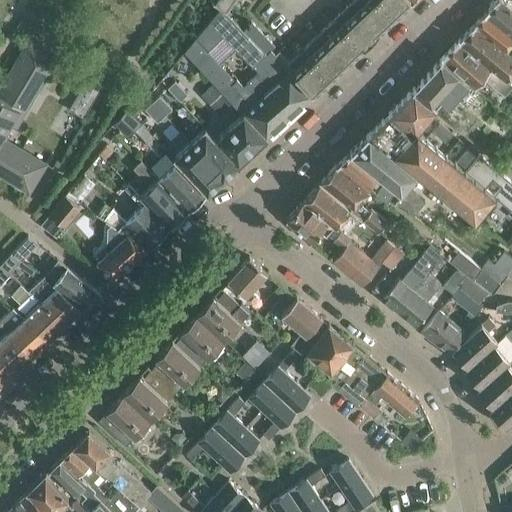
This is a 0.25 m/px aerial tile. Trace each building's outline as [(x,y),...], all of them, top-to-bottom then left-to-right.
[(214,0),(221,5),(226,11),(227,9),(233,0),(214,0)] [(350,2),(377,31),(378,32),(379,31),(379,30),(410,0),(352,0),(351,1),(350,2)] [(496,0),(485,12),(483,14),(511,37),(511,36),(511,8),(501,0),(496,0)] [(346,27),(364,45),(371,38),(377,31),(350,2),(343,9),(336,16),(343,23),(346,26),(346,27)] [(252,21),(243,29),(226,11),(221,5),(184,51),(240,112),(263,138),(311,94),(275,54),(276,53),(272,48),(275,45),(252,21)] [(483,14),(473,25),(511,57),(511,58),(511,37),(483,14)] [(275,54),(311,94),(362,46),(363,47),(364,45),(346,27),(346,26),(343,23),(336,16),(334,17),(335,17),(289,61),(279,50),(276,53),(275,54)] [(473,25),(459,40),(507,79),(511,73),(511,58),(511,57),(473,25)] [(0,173),(30,191),(47,162),(2,136),(11,122),(17,125),(59,55),(30,38),(0,87),(0,173)] [(450,49),(441,58),(468,80),(476,88),(490,72),(498,79),(495,83),(505,91),(511,83),(511,82),(507,79),(459,40),(450,49)] [(441,58),(413,87),(443,112),(457,96),(467,105),(480,91),(476,88),(468,80),(441,58)] [(70,108),(83,117),(104,83),(90,74),(70,108)] [(168,86),(180,99),(187,92),(175,80),(168,86)] [(413,87),(370,131),(474,218),(494,195),(465,170),(465,169),(419,130),(436,109),(442,114),(443,112),(413,87)] [(160,94),(152,101),(164,113),(172,107),(160,94)] [(164,113),(152,101),(145,108),(157,120),(164,113)] [(154,135),(139,119),(133,114),(127,108),(121,114),(146,137),(155,147),(160,142),(154,135)] [(226,125),(214,136),(238,162),(263,138),(240,112),(226,125)] [(145,114),(139,119),(154,135),(160,129),(145,114)] [(440,122),(433,130),(446,141),(453,132),(440,122)] [(205,126),(189,140),(223,176),(238,162),(214,136),(205,126)] [(369,132),(350,151),(401,192),(395,199),(412,213),(424,199),(407,185),(418,173),(369,132)] [(173,155),(178,160),(208,190),(223,176),(189,140),(173,155)] [(106,144),(100,152),(106,158),(113,150),(106,144)] [(350,151),(337,164),(369,190),(367,188),(373,181),(378,186),(375,189),(392,203),(395,199),(401,192),(350,151)] [(465,169),(465,170),(494,195),(511,209),(511,180),(479,153),(478,153),(465,169)] [(155,180),(140,195),(169,226),(188,209),(159,177),(141,159),(133,167),(141,177),(148,177),(150,174),(155,180)] [(173,165),(159,177),(188,209),(208,190),(178,160),(173,165)] [(353,206),(351,209),(353,210),(377,232),(387,220),(373,207),(370,210),(361,202),(370,191),(369,190),(337,164),(337,163),(321,180),(353,206)] [(319,182),(304,199),(334,224),(335,225),(338,227),(353,210),(351,209),(319,182)] [(103,217),(109,222),(148,246),(169,226),(140,195),(130,184),(125,188),(141,205),(126,219),(113,207),(103,217)] [(51,211),(66,224),(81,205),(66,194),(51,211)] [(334,224),(304,199),(286,218),(310,241),(321,229),(326,233),(334,224)] [(148,246),(109,222),(105,225),(105,240),(94,250),(94,254),(98,259),(97,260),(113,278),(148,246)] [(344,248),(333,260),(342,268),(359,249),(349,241),(352,238),(342,230),(334,239),(344,248)] [(38,242),(29,234),(11,253),(21,260),(38,242)] [(383,260),(396,244),(388,237),(372,255),(380,262),(382,259),(383,260)] [(373,288),(400,310),(431,276),(428,273),(444,253),(432,244),(425,252),(424,251),(402,278),(399,276),(396,279),(386,272),(373,288)] [(391,267),(405,252),(396,244),(383,260),(391,267)] [(369,258),(359,249),(342,268),(353,277),(369,258)] [(0,265),(3,268),(2,269),(10,275),(10,274),(10,273),(18,265),(34,275),(36,271),(21,260),(11,253),(0,264),(0,265)] [(483,264),(478,270),(457,253),(451,260),(458,266),(443,284),(454,293),(470,273),(493,292),(503,280),(483,264)] [(228,280),(245,296),(262,277),(267,271),(250,255),(228,280)] [(372,255),(369,258),(353,277),(362,285),(379,265),(377,265),(380,262),(372,255)] [(489,257),(483,264),(503,280),(508,273),(509,273),(508,272),(489,257)] [(43,276),(83,307),(99,292),(58,259),(43,276)] [(0,285),(10,275),(2,269),(0,271),(0,285)] [(32,291),(30,293),(67,322),(83,307),(43,276),(30,290),(32,291)] [(431,276),(400,310),(416,324),(432,304),(430,302),(435,295),(432,293),(440,283),(431,276)] [(460,288),(479,303),(488,291),(469,276),(460,288)] [(275,290),(282,296),(288,289),(280,283),(275,290)] [(213,295),(197,313),(225,338),(250,312),(225,289),(217,298),(213,295)] [(291,302),(296,296),(288,289),(282,296),(291,302)] [(67,322),(30,293),(17,305),(52,336),(67,322)] [(9,331),(7,332),(33,354),(50,338),(0,295),(0,308),(8,316),(1,325),(9,331)] [(322,316),(297,295),(296,296),(291,302),(281,313),(301,330),(295,337),(289,344),(294,347),(302,354),(306,349),(327,322),(321,317),(322,316)] [(496,310),(511,312),(511,301),(497,305),(496,310)] [(422,328),(449,351),(464,332),(437,309),(422,328)] [(471,310),(465,317),(469,321),(475,313),(471,310)] [(184,334),(176,342),(201,365),(225,338),(197,313),(180,331),(184,334)] [(452,348),(468,365),(495,343),(497,341),(488,330),(496,323),(489,316),(452,348)] [(302,354),(325,375),(353,342),(329,322),(328,323),(327,322),(306,349),(302,354)] [(0,354),(17,369),(33,354),(7,332),(1,338),(0,337),(0,354)] [(159,361),(151,370),(175,392),(201,365),(176,342),(173,339),(155,357),(159,361)] [(326,378),(338,387),(367,354),(353,342),(325,375),(327,377),(326,378)] [(465,368),(480,385),(506,363),(510,360),(495,343),(468,365),(465,368)] [(279,363),(264,379),(296,409),(311,393),(285,369),(296,356),(290,351),(279,363)] [(0,380),(2,383),(17,369),(0,354),(0,380)] [(367,354),(338,387),(360,404),(373,416),(381,408),(376,404),(383,395),(404,414),(419,397),(388,370),(367,354)] [(237,371),(245,378),(253,369),(246,362),(237,371)] [(477,388),(492,405),(511,388),(511,369),(506,363),(480,385),(477,388)] [(140,374),(123,393),(151,419),(175,392),(151,370),(143,378),(140,374)] [(296,409),(264,379),(249,396),(275,420),(263,433),(269,438),(296,409)] [(218,397),(222,402),(230,393),(221,386),(217,391),(218,397)] [(511,388),(492,405),(489,408),(506,426),(511,420),(511,388)] [(151,419),(123,393),(98,419),(127,445),(151,419)] [(227,408),(212,424),(245,454),(260,437),(234,413),(245,401),(239,395),(228,408),(227,408)] [(245,454),(212,424),(198,440),(198,441),(186,453),(192,458),(204,446),(230,470),(245,454)] [(89,429),(72,446),(138,506),(140,505),(141,507),(149,497),(166,511),(188,511),(158,485),(153,490),(108,452),(111,449),(89,429)] [(171,437),(180,444),(187,436),(182,432),(176,432),(171,437)] [(106,478),(72,446),(61,457),(89,485),(88,486),(106,505),(106,504),(114,511),(132,511),(138,507),(118,489),(108,499),(98,486),(106,478)] [(113,511),(114,511),(106,504),(106,505),(88,486),(89,485),(61,457),(50,468),(75,494),(78,497),(82,492),(86,495),(81,500),(88,507),(91,511),(113,511)] [(330,470),(350,499),(336,509),(338,511),(345,511),(355,506),(374,494),(349,457),(330,470)] [(307,476),(289,489),(304,511),(330,511),(312,483),(326,474),(321,467),(307,477),(307,476)] [(68,511),(63,505),(71,498),(59,487),(46,472),(28,490),(47,511),(68,511)] [(187,499),(200,511),(227,511),(245,493),(229,478),(205,505),(192,493),(187,499)] [(304,511),(289,489),(270,501),(277,511),(304,511)] [(47,511),(28,490),(8,508),(10,511),(47,511)] [(245,493),(227,511),(258,511),(262,508),(245,493)] [(82,511),(88,507),(81,500),(78,498),(72,504),(79,511),(82,511)]
